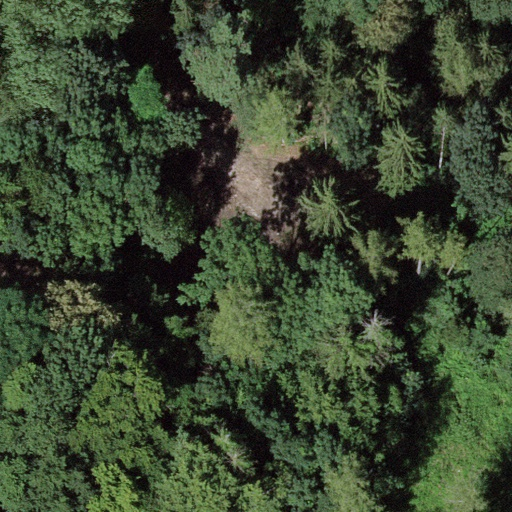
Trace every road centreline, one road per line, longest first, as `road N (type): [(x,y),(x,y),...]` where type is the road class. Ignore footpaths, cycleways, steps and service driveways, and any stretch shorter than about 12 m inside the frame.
road 1 (track): [(0,5),(266,157),(511,212)]
road 2 (track): [(104,380),(266,247),(266,157)]
